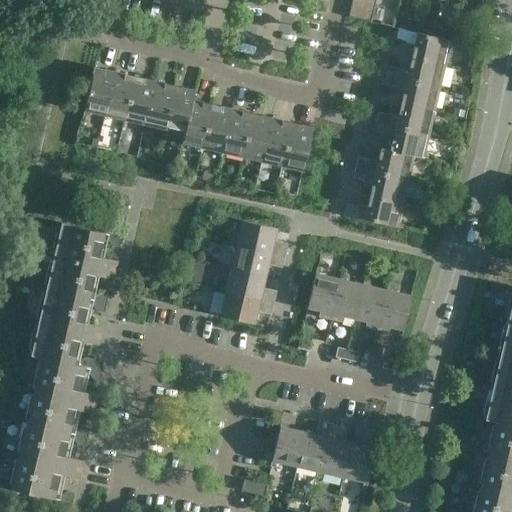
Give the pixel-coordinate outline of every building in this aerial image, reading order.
[(374,7),(375,0),(351,0),(351,4),(373,9),(374,7)] [(370,22),(373,9),(351,4),(348,17),(370,22)] [(373,9),(370,22),(384,25),(387,10),(374,7),(373,9)] [(415,43),(411,58),(444,66),(450,41),(397,28),(394,40),(405,42),(405,41),(415,43)] [(439,89),(444,66),(411,58),(408,71),(399,69),(399,68),(389,65),(386,76),(439,89)] [(103,115),(114,71),(113,71),(113,72),(93,67),(83,110),(103,115)] [(123,120),(133,77),(114,72),(114,71),(103,115),(123,120)] [(433,112),(439,89),(386,76),(384,86),(394,89),(394,88),(403,90),(400,104),(433,112)] [(143,124),(154,80),(153,80),(153,81),(133,77),(123,120),(143,124)] [(163,129),(173,86),(154,81),(154,80),(143,124),(163,129)] [(194,91),(173,86),(163,129),(183,134),(181,143),(182,143),(192,100),(194,91)] [(201,148),(211,104),(203,103),(192,100),(182,143),(201,148)] [(221,152),(231,108),(230,109),(219,106),(211,104),(201,148),(221,152)] [(428,136),(433,112),(400,104),(397,117),(388,115),(388,114),(378,112),(375,123),(428,136)] [(241,157),(251,113),(231,109),(232,108),(231,108),(221,152),(241,157)] [(454,108),(452,117),(462,119),(464,110),(454,108)] [(261,161),(271,117),(270,117),(270,118),(251,113),(241,157),(261,161)] [(281,166),(291,123),(271,118),(271,117),(261,161),(281,166)] [(311,128),(291,123),(281,166),(302,171),(311,128)] [(423,159),(428,136),(375,123),(373,133),(383,136),(383,135),(393,137),(390,150),(380,148),(380,149),(413,157),(413,156),(423,159)] [(408,180),(413,157),(380,149),(377,162),(367,160),(367,159),(357,157),(355,167),(408,180)] [(402,203),(408,180),(355,167),(352,178),(362,181),(363,180),(372,182),(369,196),(402,203)] [(201,172),(200,178),(214,182),(216,175),(201,172)] [(397,226),(402,203),(369,196),(366,209),(357,207),(357,206),(346,204),(344,215),(403,229),(404,228),(397,226)] [(272,243),(276,229),(242,221),(237,243),(231,242),(230,244),(284,256),(287,245),(278,243),(278,245),(272,243)] [(60,223),(45,289),(88,299),(106,303),(108,294),(100,292),(94,296),(99,276),(112,280),(116,262),(103,259),(107,239),(111,245),(119,247),(121,237),(60,223)] [(282,268),(284,256),(230,244),(230,246),(236,248),(231,269),(264,277),(268,262),(273,263),(273,266),(282,268)] [(261,290),(264,277),(231,269),(226,290),(220,288),(219,291),(273,303),(276,291),(267,289),(267,292),(261,290)] [(330,320),(339,280),(315,274),(307,308),(321,311),(320,317),(318,316),(318,317),(330,320)] [(355,319),(363,285),(339,280),(330,320),(342,323),(342,321),(340,321),(341,316),(355,319)] [(377,331),(386,290),(363,285),(355,319),(368,322),(367,327),(365,327),(365,328),(377,331)] [(106,303),(88,299),(45,289),(30,355),(41,358),(84,368),(84,367),(90,368),(89,369),(101,372),(93,359),(85,357),(79,361),(83,342),(97,345),(102,327),(88,324),(92,305),(95,310),(104,312),(106,303)] [(411,296),(386,290),(377,331),(388,334),(389,332),(386,332),(388,326),(402,330),(411,296)] [(270,315),(273,303),(219,291),(219,293),(224,294),(220,316),(253,324),(257,309),(262,310),(262,313),(270,315)] [(511,296),(499,353),(511,356),(511,296)] [(300,339),(298,349),(309,351),(311,342),(300,339)] [(345,360),(348,350),(337,348),(335,357),(345,360)] [(358,353),(348,350),(345,360),(356,362),(358,353)] [(511,356),(499,353),(483,419),(495,422),(511,426),(511,356)] [(84,367),(84,368),(41,358),(26,423),(69,433),(74,434),(87,437),(89,428),(81,426),(75,430),(80,411),(94,414),(98,396),(84,393),(88,373),(92,379),(100,381),(102,374),(101,372),(89,369),(90,368),(84,367)] [(395,361),(384,359),(381,368),(393,371),(395,361)] [(296,466),(304,432),(290,429),(291,424),(293,424),(295,415),(283,413),(271,467),(274,467),(275,461),(296,466)] [(318,477),(330,424),(319,421),(316,430),(319,430),(318,435),(304,432),(296,466),(317,471),(316,477),(318,477)] [(511,426),(495,422),(480,487),(511,494),(511,426)] [(69,433),(26,423),(11,489),(72,504),(74,493),(66,492),(60,495),(65,476),(79,479),(83,461),(69,458),(73,439),(77,445),(85,446),(87,437),(74,434),(69,433)] [(342,477),(350,443),(336,440),(338,435),(340,435),(342,426),(330,424),(318,477),(320,478),(322,472),(342,477)] [(365,446),(350,443),(342,477),(364,482),(363,488),(366,488),(378,435),(365,432),(363,440),(366,441),(365,446)] [(267,484),(243,479),(240,491),(264,496),(267,484)] [(511,511),(511,494),(480,487),(474,511),(511,511)]
